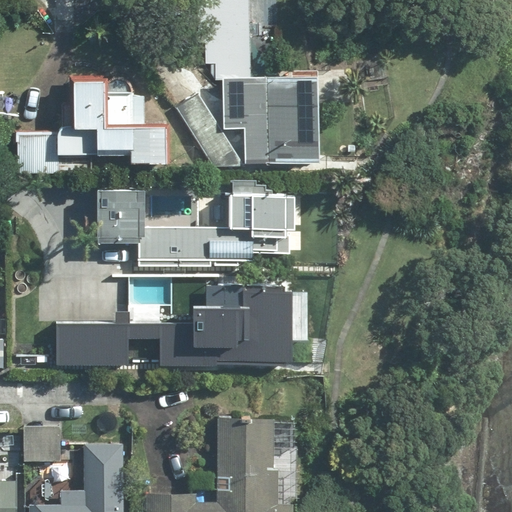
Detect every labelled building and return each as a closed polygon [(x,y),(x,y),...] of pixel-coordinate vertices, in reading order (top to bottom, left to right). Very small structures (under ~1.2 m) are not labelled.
[(205,0),(209,72),(272,70),(269,0),(205,0)] [(224,126),(245,125),(246,160),(320,158),(317,74),(222,77),(224,126)] [(107,75),(73,76),(73,129),(19,130),(20,171),(90,170),(90,159),(169,159),(168,124),(108,124),(107,75)] [(232,178),(231,226),(145,226),(145,189),(96,188),(96,240),(142,240),(142,257),(254,257),(254,230),(294,230),(295,178),(232,178)] [(293,301),(272,301),(272,288),(244,288),(244,301),(228,302),(228,318),(58,320),(59,363),(293,361),(293,301)] [(292,511),(292,500),(276,500),(276,415),(220,415),(219,500),(199,500),(199,491),(148,491),(147,511),(292,511)] [(62,426),(24,425),(23,459),(61,460),(62,426)] [(124,511),(124,441),(86,441),(86,489),(61,489),(61,505),(30,505),(30,511),(124,511)]
